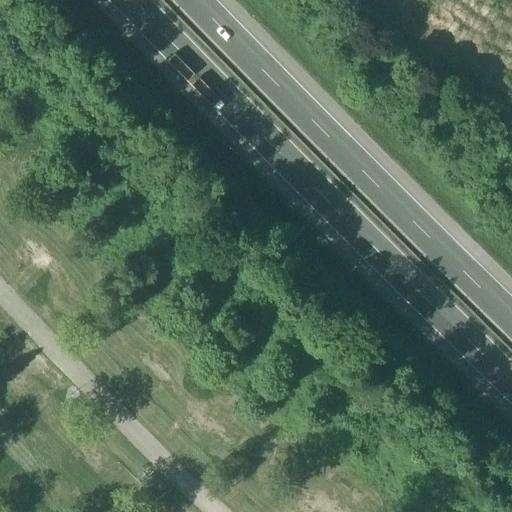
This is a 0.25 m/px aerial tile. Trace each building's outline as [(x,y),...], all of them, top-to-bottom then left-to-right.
[(16,233),(2,256),(47,284),(61,261),(16,233)] [(108,311),(85,338),(149,392),(172,364),(108,311)] [(3,355),(0,358),(0,403),(26,427),(52,399),(3,355)] [(249,471),(269,440),(198,396),(179,427),(249,471)] [(82,434),(54,457),(90,501),(104,490),(110,497),(125,485),(82,434)] [(275,500),(300,511),(348,511),(355,499),(291,467),(275,500)]
